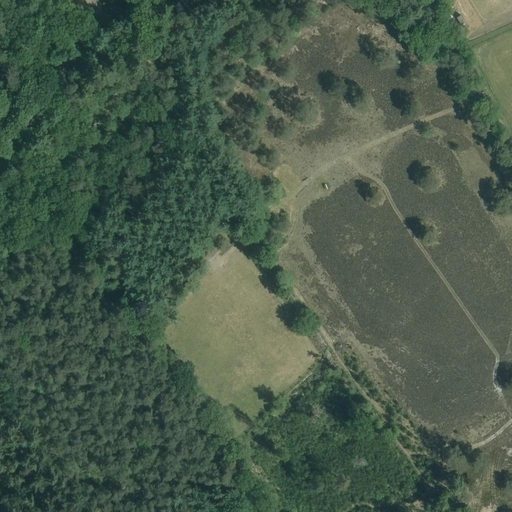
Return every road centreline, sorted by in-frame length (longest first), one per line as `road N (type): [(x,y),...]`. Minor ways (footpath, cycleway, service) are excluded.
road 1 (track): [(473,448),(454,443),(398,455),(382,412),(256,235),(326,165),(493,86)]
road 2 (track): [(511,418),(493,381),(494,350),(384,185),(349,154)]
road 3 (track): [(511,420),(411,502),(348,511)]
road 4 (tertiary): [(0,163),(66,66),(95,0)]
road 5 (track): [(511,25),(446,54),(468,97)]
